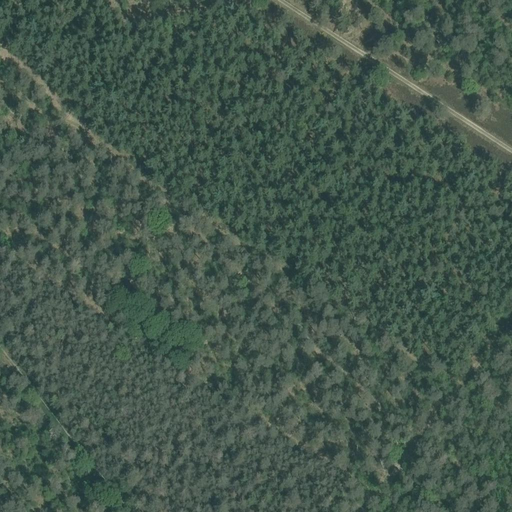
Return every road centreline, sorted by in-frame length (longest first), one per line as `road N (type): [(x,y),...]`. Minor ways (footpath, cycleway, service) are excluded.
road 1 (track): [(0,57),(104,122),(216,224),(464,388)]
road 2 (track): [(0,260),(374,502)]
road 3 (track): [(278,0),(511,152)]
road 4 (track): [(0,351),(126,511)]
road 5 (track): [(464,388),(367,511)]
